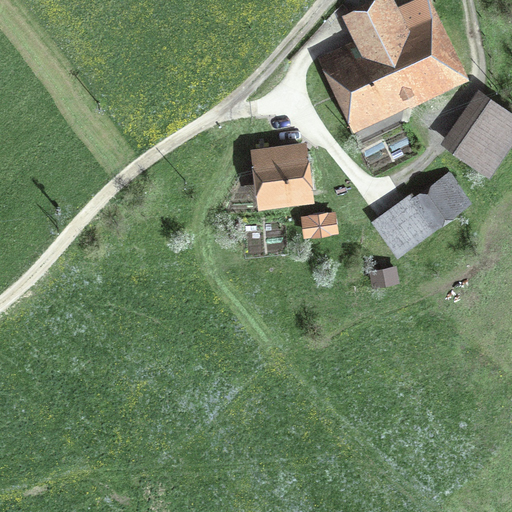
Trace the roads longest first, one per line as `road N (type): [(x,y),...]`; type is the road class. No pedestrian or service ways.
road 1 (track): [(0,303),(126,174),(254,83),(323,0)]
road 2 (track): [(223,108),(287,101),(363,182),(388,185),(430,152),(471,90),(478,60),(467,0)]
road 3 (track): [(287,101),(310,51),(350,0)]
